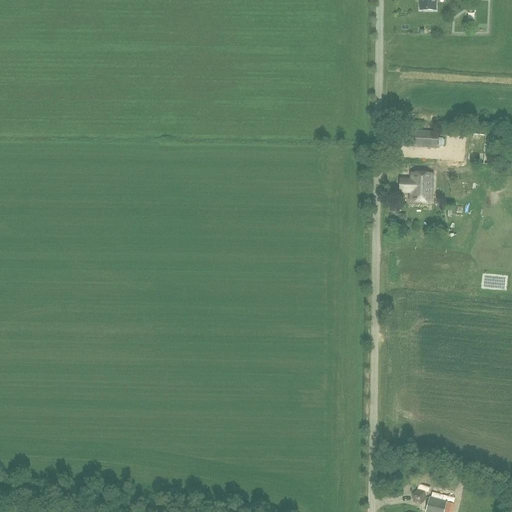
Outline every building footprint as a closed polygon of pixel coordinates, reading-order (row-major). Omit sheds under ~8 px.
[(421,0),(421,10),(436,10),(436,0),(421,0)] [(445,135),(438,135),(438,133),(406,131),(405,147),(437,149),(444,149),(445,135)] [(418,161),(418,153),(403,154),(403,162),(418,161)] [(410,193),(410,202),(433,202),(434,174),(413,174),(413,183),(410,182),(410,181),(400,180),(399,192),(410,193)] [(454,197),(471,194),(468,181),(452,185),(454,197)] [(426,500),(424,493),(418,490),(412,494),(413,502),(420,505),(426,500)] [(443,511),(446,502),(442,501),(429,497),(425,511),(443,511)] [(449,501),(446,511),(456,511),(458,503),(449,501)]
